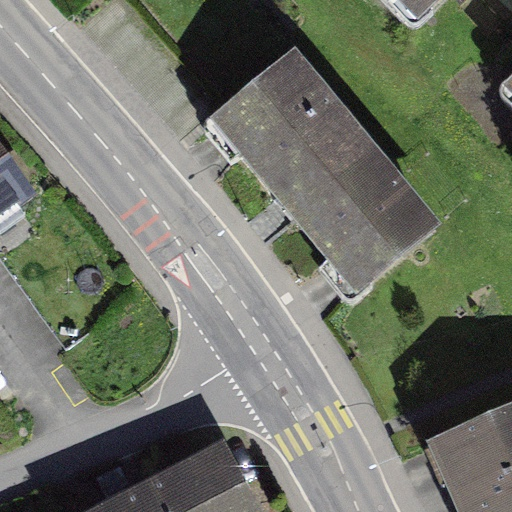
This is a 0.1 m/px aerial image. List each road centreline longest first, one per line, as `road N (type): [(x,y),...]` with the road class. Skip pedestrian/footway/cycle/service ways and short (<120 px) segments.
road 1 (tertiary): [(267,357),(126,171),(0,24)]
road 2 (residential): [(267,357),(0,475)]
road 3 (tertiary): [(354,511),(267,357)]
